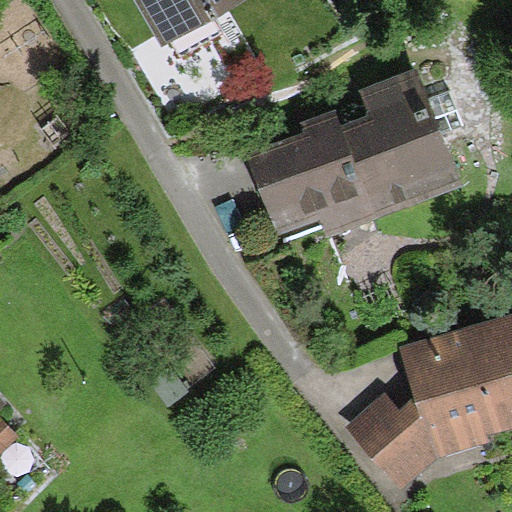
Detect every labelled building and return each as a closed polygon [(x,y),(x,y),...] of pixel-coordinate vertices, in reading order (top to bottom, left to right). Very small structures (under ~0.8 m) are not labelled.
[(242,0),(150,0),(176,41),(231,7),(242,0)] [(328,226),(457,176),(418,76),(367,96),(377,120),(346,133),(337,111),(304,124),(310,139),(254,161),(278,223),(320,206),(328,226)] [(441,450),(511,430),(511,321),(412,349),(441,450)] [(408,477),(441,450),(392,391),(359,418),(408,477)] [(0,413),(8,405),(0,396),(0,413)]
